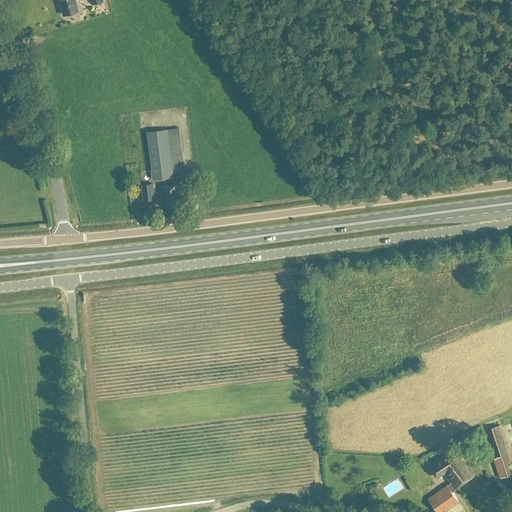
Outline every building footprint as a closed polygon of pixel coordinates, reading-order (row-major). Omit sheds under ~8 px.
[(58,0),(59,3),(60,2),(63,15),(78,11),(74,0),(58,0)] [(183,173),(178,128),(147,132),(153,180),(173,177),(172,174),(183,173)] [(160,187),(163,217),(184,214),(180,184),(160,187)] [(156,196),(145,198),(146,206),(157,204),(156,196)] [(511,473),(511,460),(500,425),(489,429),(498,457),(494,459),(500,478),(511,473)] [(450,483),(428,499),(437,511),(443,511),(458,501),(451,491),(474,474),(455,449),(430,467),(437,477),(443,473),(450,483)]
